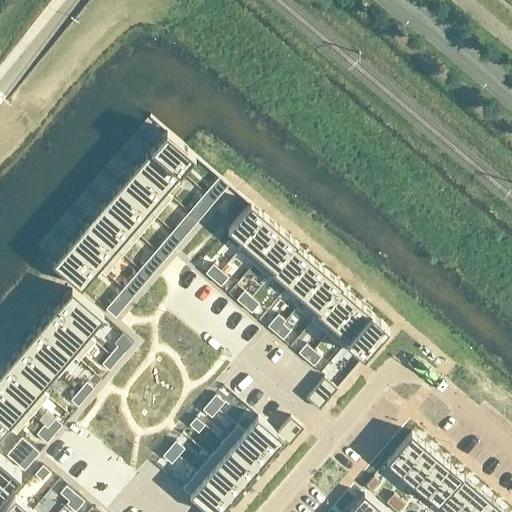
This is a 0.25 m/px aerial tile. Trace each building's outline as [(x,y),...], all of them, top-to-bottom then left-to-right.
[(166,129),(151,146),(180,171),(195,154),(166,129)] [(151,146),(135,165),(164,190),(165,190),(180,171),(151,146)] [(135,165),(118,184),(155,216),(172,196),(165,190),(164,190),(135,165)] [(118,184),(102,204),(138,235),(155,216),(118,184)] [(214,184),(206,193),(212,199),(220,190),(214,184)] [(206,193),(198,202),(204,208),(212,199),(206,193)] [(249,202),(227,228),(243,241),(244,242),(267,215),(250,201),(249,202)] [(102,204),(86,223),(122,254),(138,235),(102,204)] [(243,241),(237,249),(253,263),(282,229),(267,215),(244,242),(243,241)] [(86,223),(69,242),(98,267),(98,268),(105,274),(122,254),(86,223)] [(181,223),(173,232),(179,237),(187,228),(181,223)] [(282,229),(253,263),(269,277),(271,275),(270,274),(296,244),(297,245),(298,243),(282,229)] [(173,232),(166,241),(172,246),(179,237),(173,232)] [(69,242),(52,262),(81,287),(98,268),(98,267),(69,242)] [(296,244),(270,274),(271,275),(285,287),(311,257),(297,245),(296,244)] [(311,257),(285,287),(302,301),(305,298),(304,297),(327,270),(311,257)] [(148,261),(140,270),(147,275),(154,266),(148,261)] [(213,263),(205,272),(212,278),(220,269),(213,263)] [(220,269),(212,278),(220,285),(228,276),(220,269)] [(140,270),(133,279),(139,284),(147,275),(140,270)] [(327,270),(304,297),(305,298),(319,310),(341,286),(342,286),(343,284),(327,270)] [(319,310),(311,318),(327,332),(356,299),(342,286),(341,286),(319,310)] [(71,288),(55,307),(87,334),(88,334),(103,315),(71,288)] [(244,289),(236,298),(243,305),(251,296),(244,289)] [(251,296),(243,305),(251,311),(259,302),(251,296)] [(356,299),(327,332),(344,346),(348,342),(347,341),(372,312),(356,299)] [(115,300),(107,309),(113,314),(121,305),(115,300)] [(55,307),(40,325),(75,356),(74,356),(78,360),(95,340),(88,334),(87,334),(55,307)] [(372,312),(347,341),(348,342),(364,356),(389,327),(372,312)] [(275,316),(267,325),(274,332),(282,322),(275,316)] [(282,322),(274,332),(282,338),(290,329),(282,322)] [(40,325),(24,343),(56,371),(55,372),(59,375),(74,356),(75,356),(40,325)] [(306,342),(298,352),(305,358),(313,349),(306,342)] [(24,343),(8,362),(40,389),(41,388),(55,372),(56,371),(24,343)] [(117,344),(109,353),(117,360),(125,351),(117,344)] [(313,349),(305,358),(313,365),(321,356),(313,349)] [(109,353),(101,362),(109,369),(117,360),(109,353)] [(8,362),(0,371),(0,386),(32,413),(48,394),(41,388),(40,389),(8,362)] [(324,375),(305,396),(319,408),(337,387),(324,375)] [(86,381),(78,390),(85,396),(93,387),(86,381)] [(0,386),(0,417),(9,425),(8,426),(15,432),(32,413),(0,386)] [(78,390),(70,399),(78,405),(85,396),(78,390)] [(215,393),(208,400),(218,408),(224,401),(215,393)] [(208,400),(202,408),(211,416),(218,408),(208,400)] [(244,429),(243,430),(270,453),(283,438),(288,444),(303,426),(290,415),(276,430),(257,414),(244,429)] [(195,416),(189,423),(198,431),(204,424),(195,416)] [(0,417),(0,496),(21,473),(0,455),(0,435),(8,426),(9,425),(0,417)] [(54,417),(47,426),(54,433),(62,424),(54,417)] [(237,423),(223,439),(257,469),(270,453),(243,430),(244,429),(237,423)] [(47,426),(39,435),(46,442),(54,433),(47,426)] [(411,431),(386,460),(399,471),(424,442),(411,431)] [(21,436),(16,442),(25,450),(30,444),(21,436)] [(175,439),(169,447),(178,455),(184,447),(175,439)] [(223,439),(209,455),(243,484),(257,469),(223,439)] [(16,442),(11,448),(20,455),(25,450),(16,442)] [(424,442),(399,471),(412,482),(437,453),(424,442)] [(30,444),(25,450),(34,457),(39,451),(30,444)] [(169,447),(162,454),(171,462),(178,455),(169,447)] [(11,448),(6,454),(15,461),(20,455),(11,448)] [(25,450),(20,455),(29,463),(34,457),(25,450)] [(437,453),(412,482),(424,493),(450,464),(437,453)] [(20,455),(15,461),(24,469),(29,463),(20,455)] [(209,455),(196,470),(230,500),(243,484),(209,455)] [(42,464),(34,473),(42,479),(50,470),(42,464)] [(450,464),(424,493),(437,504),(462,475),(450,464)] [(196,470),(182,487),(208,509),(205,511),(219,511),(230,500),(196,470)] [(374,475),(366,484),(372,490),(380,481),(374,475)] [(462,475),(437,504),(446,511),(455,511),(477,488),(462,475)] [(66,484),(59,492),(68,499),(75,492),(66,484)] [(477,488),(455,511),(481,511),(491,500),(477,488)] [(75,492),(68,499),(77,507),(84,500),(75,492)] [(393,492),(385,501),(391,506),(399,497),(393,492)] [(385,511),(364,493),(351,508),(355,511),(385,511)] [(14,494),(0,510),(0,511),(28,511),(32,509),(14,494)] [(399,497),(391,506),(397,511),(405,503),(399,497)] [(505,511),(491,500),(481,511),(505,511)]
